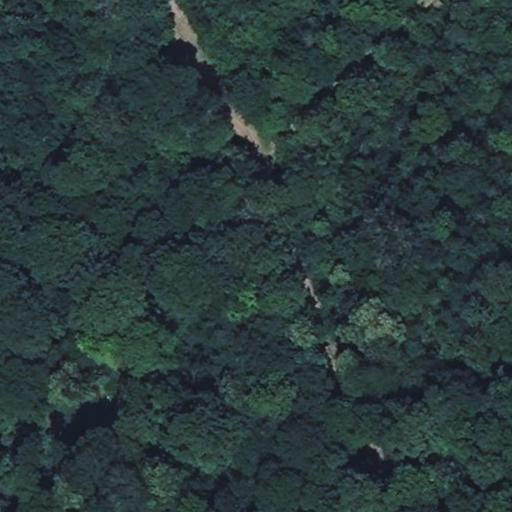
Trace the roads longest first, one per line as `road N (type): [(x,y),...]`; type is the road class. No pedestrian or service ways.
road 1 (track): [(152,0),(301,253),(329,438),(380,511)]
road 2 (track): [(179,511),(95,362),(0,286)]
road 3 (track): [(95,362),(0,171)]
